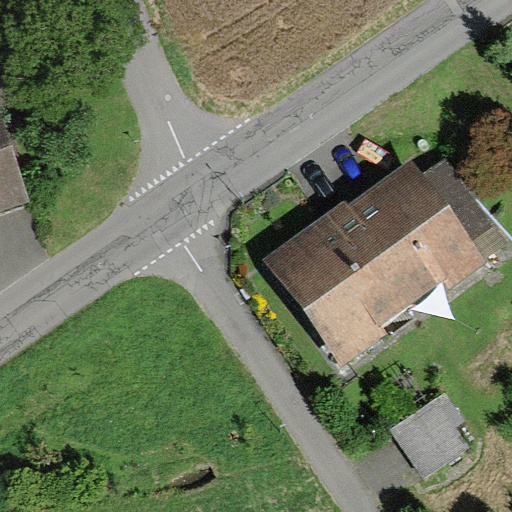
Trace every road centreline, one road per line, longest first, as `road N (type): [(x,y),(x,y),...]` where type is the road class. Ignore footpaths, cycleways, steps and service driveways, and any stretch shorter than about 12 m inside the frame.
road 1 (residential): [(356,511),(162,211)]
road 2 (residential): [(201,183),(478,0)]
road 3 (residential): [(113,0),(201,183)]
road 4 (residential): [(0,323),(162,211)]
